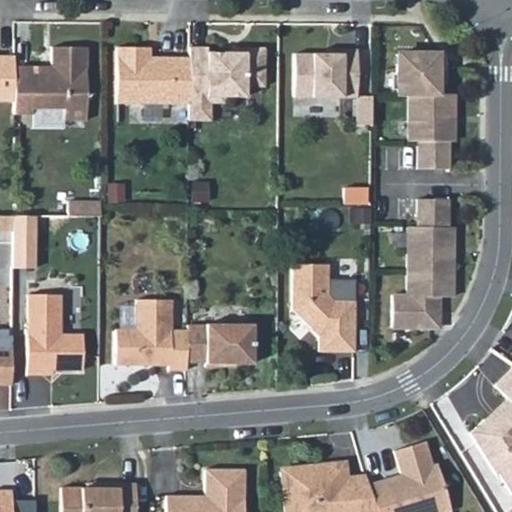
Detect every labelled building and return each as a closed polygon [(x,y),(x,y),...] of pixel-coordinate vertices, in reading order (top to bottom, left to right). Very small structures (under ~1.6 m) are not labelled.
[(45,72),(41,68),(12,68),(12,103),(11,115),(30,116),(30,110),(61,110),(61,121),(84,121),(85,48),(50,48),(49,68),(49,72),(45,72)] [(187,105),(187,59),(147,59),(147,49),(114,49),(114,105),(187,105)] [(187,59),(187,105),(209,105),(227,105),(227,98),(247,99),(247,88),(266,88),(267,50),(246,50),(246,54),(226,54),(205,54),(205,49),(187,49),(187,59)] [(354,127),(369,127),(369,98),(354,98),(354,51),(338,51),(338,56),(326,56),(292,56),(291,99),(354,99),(354,127)] [(446,144),(453,144),(454,96),(435,96),(435,86),(435,63),(426,63),(426,56),(393,55),(393,97),(405,97),(404,144),(414,144),(414,173),(446,173),(446,144)] [(435,86),(439,86),(439,56),(426,56),(426,63),(435,63),(435,86)] [(0,102),(12,103),(12,68),(12,57),(0,57),(0,102)] [(209,122),(209,105),(187,105),(187,122),(209,122)] [(61,110),(30,110),(30,116),(30,130),(61,131),(61,121),(61,110)] [(308,192),(319,192),(320,180),(308,180),(308,192)] [(106,204),(122,204),(122,186),(106,186),(106,204)] [(190,207),(206,207),(206,186),(190,186),(190,207)] [(349,207),(365,207),(365,194),(349,194),(349,207)] [(405,272),(450,272),(451,256),(445,256),(445,230),(445,202),(415,202),(415,229),(405,229),(405,235),(405,249),(405,272)] [(66,218),(98,218),(98,203),(66,203),(66,218)] [(367,210),(352,210),(349,210),(349,225),(367,225),(367,210)] [(11,217),(0,217),(0,232),(11,232),(11,217)] [(34,217),(11,217),(11,232),(10,270),(33,270),(34,217)] [(405,249),(405,235),(387,235),(386,249),(405,249)] [(290,310),(316,337),(316,353),(352,353),(352,302),(331,302),(325,296),(325,280),(326,265),(290,265),(290,310)] [(450,272),(405,272),(405,298),(390,298),(389,330),(428,331),(429,315),(437,315),(437,300),(450,300),(450,272)] [(353,281),(325,280),(325,296),(331,302),(352,302),(353,281)] [(44,369),(52,370),(82,370),(82,334),(60,334),(60,294),(28,294),(28,334),(27,334),(27,374),(44,374),(44,369)] [(113,331),(113,366),(157,366),(157,362),(166,362),(166,366),(166,371),(184,371),(184,363),(185,331),(169,331),(169,301),(134,301),(134,308),(134,331),(117,331),(113,331)] [(117,331),(134,331),(134,308),(117,308),(117,331)] [(429,315),(428,331),(437,331),(437,315),(429,315)] [(233,368),(233,365),(249,365),(250,326),(203,325),(203,327),(185,326),(185,331),(184,363),(203,363),(203,367),(233,368)] [(0,385),(9,386),(10,350),(0,349),(0,385)] [(511,362),(510,365),(511,366),(511,368),(495,385),(507,400),(495,411),(497,413),(487,422),(483,418),(468,432),(493,474),(495,473),(507,494),(511,491),(511,362)] [(495,411),(494,409),(483,418),(487,422),(497,413),(495,411)] [(382,481),(365,485),(373,511),(448,511),(434,465),(429,466),(422,443),(391,452),(398,476),(395,482),(383,485),(382,481)] [(296,471),(279,472),(282,511),(373,511),(362,476),(345,477),(343,463),(324,465),(324,471),(296,474),(296,471)] [(188,496),(163,496),(163,511),(241,511),(242,470),(203,470),(203,496),(203,501),(192,500),(188,496)] [(382,481),(383,485),(395,482),(398,476),(382,481)] [(58,487),(57,511),(132,511),(133,483),(94,483),(94,488),(83,488),(79,488),(79,487),(58,487)] [(0,511),(9,511),(10,490),(0,490),(0,511)]
